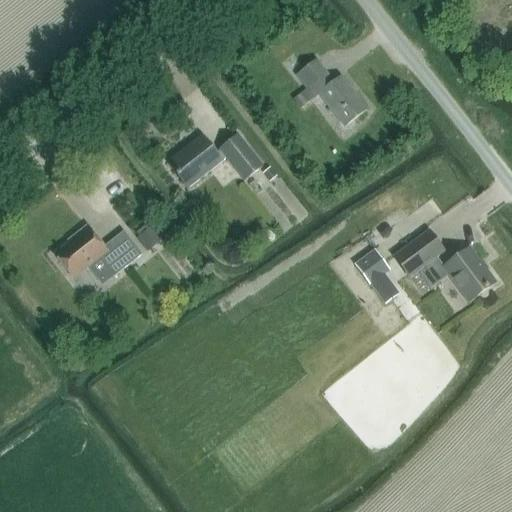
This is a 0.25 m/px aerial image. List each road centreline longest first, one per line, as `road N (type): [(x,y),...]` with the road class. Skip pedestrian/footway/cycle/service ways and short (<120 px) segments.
road 1 (tertiary): [(0,170),(216,0)]
road 2 (tertiary): [(511,188),(365,0)]
